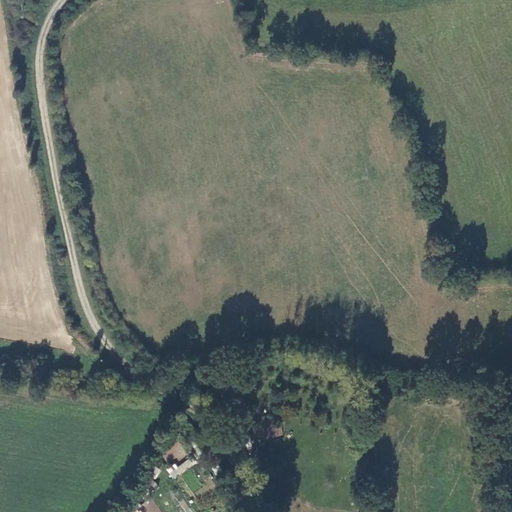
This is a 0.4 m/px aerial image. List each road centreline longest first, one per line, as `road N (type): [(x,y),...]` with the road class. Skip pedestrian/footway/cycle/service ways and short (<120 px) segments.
road 1 (track): [(249,511),(219,436),(199,413),(128,368),(86,302),(40,68),(47,26),(62,0)]
road 2 (track): [(511,254),(463,258),(456,251),(430,151),(386,55),(272,34),(255,0)]
